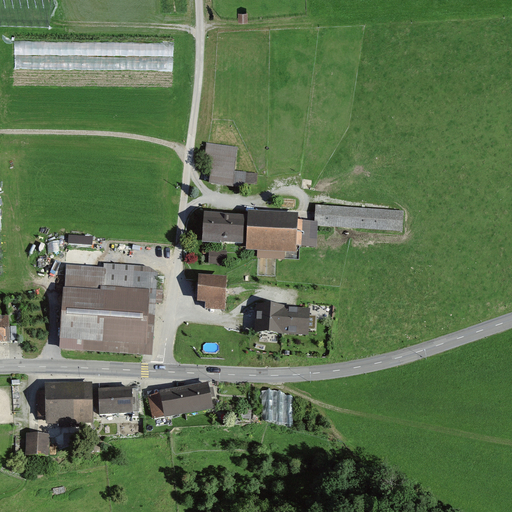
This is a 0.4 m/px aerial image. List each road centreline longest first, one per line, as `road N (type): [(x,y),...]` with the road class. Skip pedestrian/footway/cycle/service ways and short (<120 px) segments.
road 1 (tertiary): [(0,367),(323,373),(511,320)]
road 2 (track): [(511,443),(351,413),(263,375)]
road 3 (track): [(0,131),(163,143),(184,156),(217,201)]
road 4 (track): [(348,203),(285,191),(205,201),(183,212)]
road 5 (track): [(64,23),(200,34)]
road 6 (track): [(199,0),(192,130)]
road 7 (track): [(34,366),(32,416),(106,446)]
